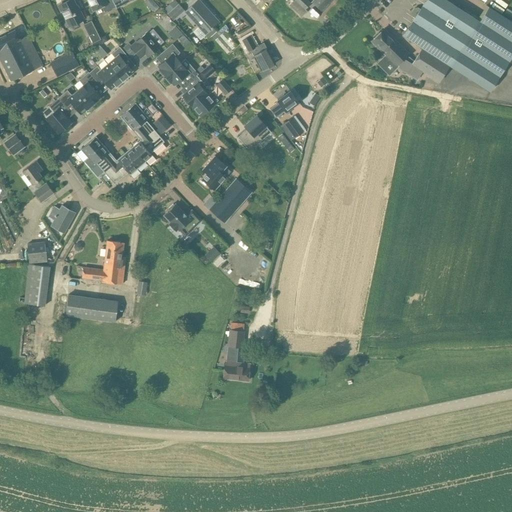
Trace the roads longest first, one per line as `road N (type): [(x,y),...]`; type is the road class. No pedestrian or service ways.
road 1 (tertiary): [(0,410),(103,428),(286,437),(511,393)]
road 2 (residential): [(270,287),(317,115),(355,74),(325,42)]
road 3 (residential): [(200,146),(296,53)]
road 4 (residential): [(107,111),(143,83),(200,146)]
